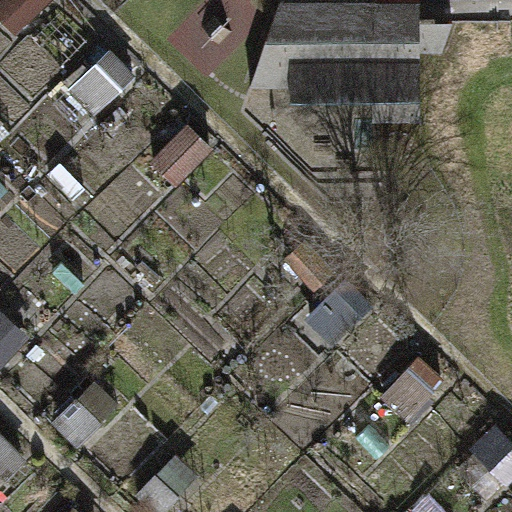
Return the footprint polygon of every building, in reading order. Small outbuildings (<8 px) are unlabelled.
[(0,0),(0,14),(16,31),(48,0),(0,0)] [(280,0),(250,83),(296,83),(296,77),(372,79),(371,116),(418,117),(420,14),(420,0),(280,0)] [(112,41),(68,83),(94,110),(138,68),(112,41)] [(192,114),(148,156),(174,183),(218,142),(192,114)] [(347,273),(303,315),(329,342),(373,300),(347,273)] [(421,348),(377,390),(403,417),(447,375),(421,348)] [(95,373),(51,414),(77,441),(121,400),(95,373)] [(0,430),(0,474),(22,453),(0,430)] [(177,444),(133,486),(157,511),(159,511),(203,471),(177,444)]
